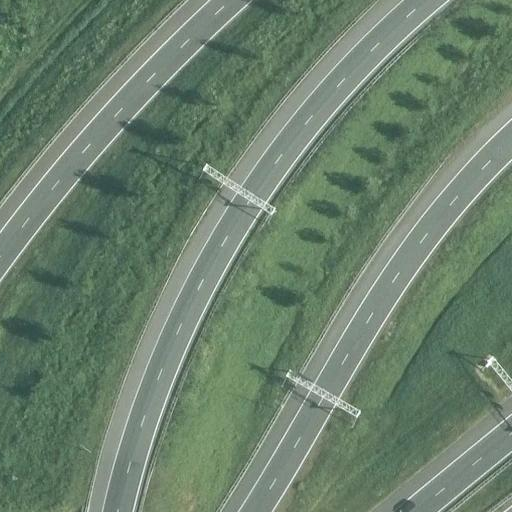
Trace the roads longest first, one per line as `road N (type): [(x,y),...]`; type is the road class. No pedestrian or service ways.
road 1 (motorway): [(428,0),(373,47),(295,135),(232,226),(177,328),(116,511)]
road 2 (motorway): [(511,138),(396,274),(254,511)]
road 3 (motorway): [(228,0),(106,121),(0,252)]
road 4 (motorway): [(511,434),(417,511)]
